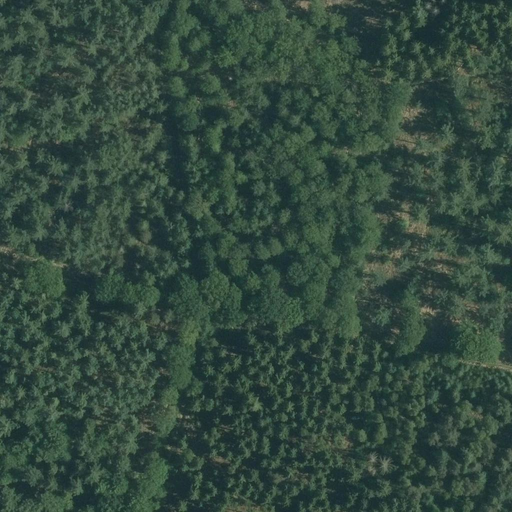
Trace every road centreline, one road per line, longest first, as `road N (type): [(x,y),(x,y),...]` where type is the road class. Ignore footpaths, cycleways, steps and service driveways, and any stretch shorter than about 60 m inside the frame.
road 1 (track): [(176,0),(163,31),(165,59),(205,304),(147,511)]
road 2 (track): [(0,262),(511,366)]
